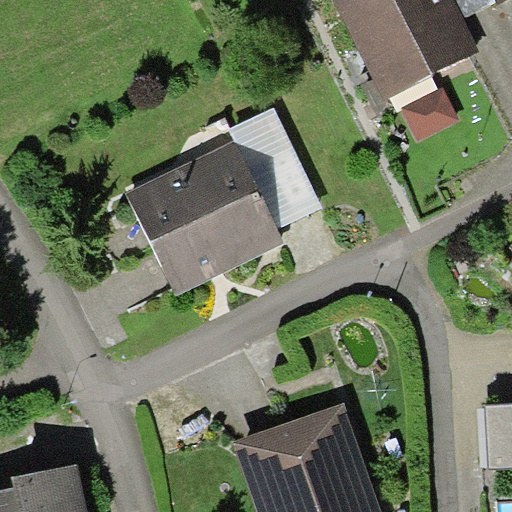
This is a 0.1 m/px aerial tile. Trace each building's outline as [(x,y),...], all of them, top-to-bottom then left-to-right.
[(460,21),(449,0),(333,0),(386,102),(479,54),(460,21)] [(449,0),(460,21),(497,3),(495,0),(449,0)] [(226,133),(232,145),(275,232),(322,209),(273,110),(226,133)] [(232,145),(125,196),(175,298),(218,277),(282,247),(275,232),(232,145)] [(382,511),(345,406),(234,445),(257,511),(382,511)] [(511,408),(486,410),(490,472),(511,470),(511,408)] [(14,494),(0,497),(0,511),(85,511),(85,508),(77,471),(12,485),(14,494)]
